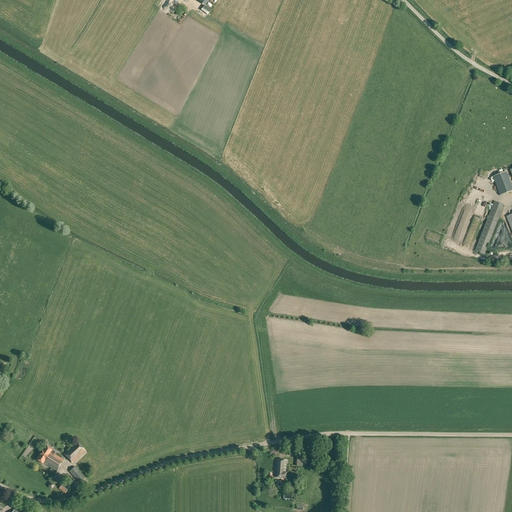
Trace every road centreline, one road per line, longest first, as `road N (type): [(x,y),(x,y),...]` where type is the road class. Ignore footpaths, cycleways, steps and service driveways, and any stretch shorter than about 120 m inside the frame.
road 1 (unclassified): [(349,433),(188,456),(61,500),(0,486)]
road 2 (unclassified): [(349,433),(511,435)]
road 3 (unclassified): [(511,84),(466,59),(403,0)]
